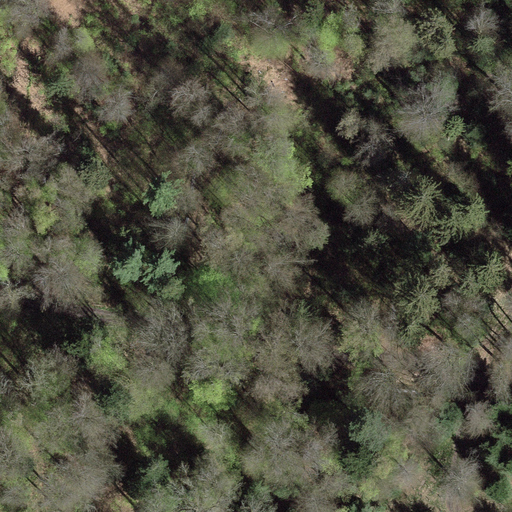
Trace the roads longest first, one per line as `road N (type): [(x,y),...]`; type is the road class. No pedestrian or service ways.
road 1 (track): [(0,288),(481,376)]
road 2 (track): [(481,376),(456,511)]
